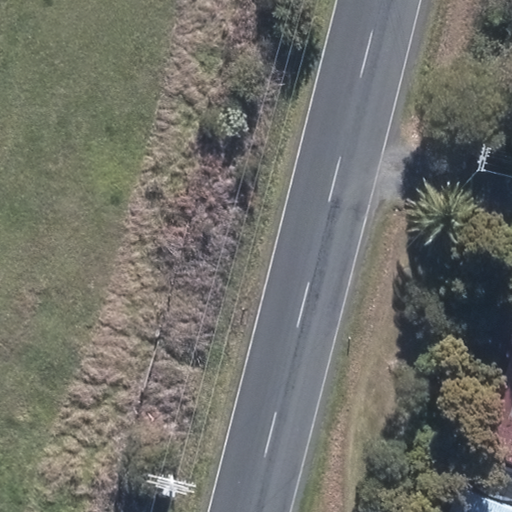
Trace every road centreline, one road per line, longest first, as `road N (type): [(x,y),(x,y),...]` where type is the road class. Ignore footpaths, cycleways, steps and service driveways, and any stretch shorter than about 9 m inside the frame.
road 1 (tertiary): [(258,511),(387,0)]
road 2 (unknown): [(344,168),(511,205)]
